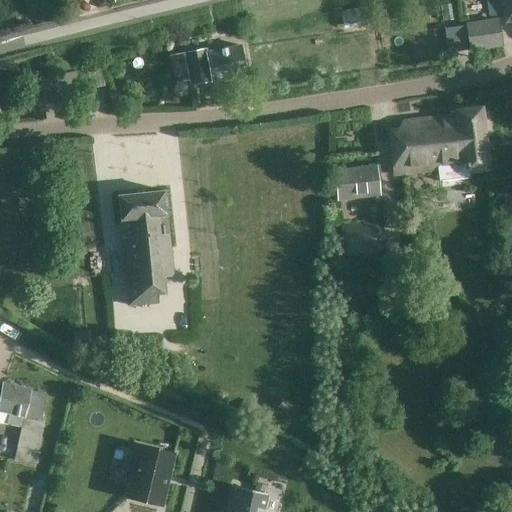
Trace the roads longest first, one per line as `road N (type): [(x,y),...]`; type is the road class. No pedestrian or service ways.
road 1 (residential): [(0,138),(234,117),(460,79),(511,62)]
road 2 (tertiary): [(0,49),(191,0)]
